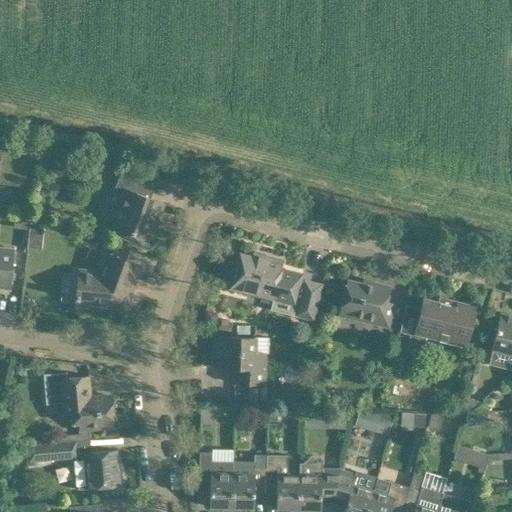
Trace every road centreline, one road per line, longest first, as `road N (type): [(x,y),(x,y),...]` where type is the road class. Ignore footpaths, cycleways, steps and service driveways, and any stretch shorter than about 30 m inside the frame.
road 1 (residential): [(511,281),(223,210),(208,209),(196,221)]
road 2 (residential): [(158,511),(147,350)]
road 3 (residential): [(147,350),(0,334)]
road 4 (residential): [(147,350),(196,221)]
